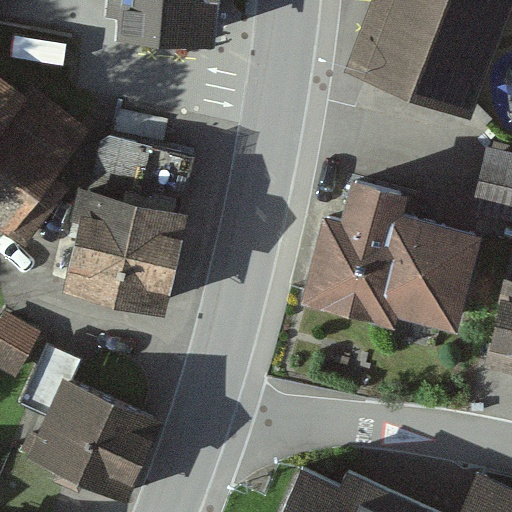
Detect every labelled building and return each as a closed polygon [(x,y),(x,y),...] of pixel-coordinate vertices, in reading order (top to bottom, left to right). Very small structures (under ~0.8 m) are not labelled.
[(217,0),(108,0),(109,1),(118,2),(117,20),(216,28),(217,0)] [(366,0),(346,56),(472,102),(509,0),(366,0)] [(28,87),(0,65),(0,220),(23,237),(69,175),(55,165),(86,123),(32,82),(28,87)] [(113,127),(98,136),(69,272),(168,292),(199,145),(113,127)] [(511,156),(491,152),(478,216),(511,222),(511,156)] [(511,289),(499,287),(481,370),(511,376),(511,289)] [(42,328),(7,309),(0,321),(0,362),(18,372),(42,328)] [(24,397),(49,407),(65,367),(73,345),(48,335),(24,397)] [(162,406),(65,367),(49,407),(32,447),(129,486),(162,406)] [(276,511),(449,511),(456,495),(346,451),(340,467),(300,451),(276,511)] [(511,511),(511,468),(474,453),(456,495),(449,511),(511,511)]
